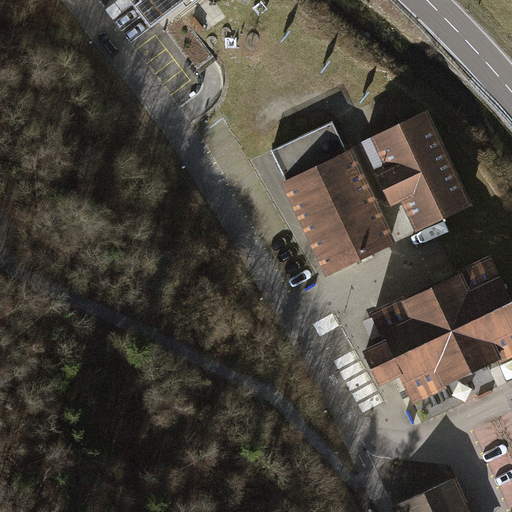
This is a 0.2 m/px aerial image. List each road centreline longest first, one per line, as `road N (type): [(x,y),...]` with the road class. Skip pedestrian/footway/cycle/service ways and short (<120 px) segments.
road 1 (residential): [(81,0),(197,159),(354,432)]
road 2 (track): [(0,262),(257,387)]
road 3 (residential): [(492,511),(463,451),(386,445),(354,432)]
road 4 (track): [(257,387),(355,485),(378,493)]
road 5 (secondary): [(511,93),(424,0)]
